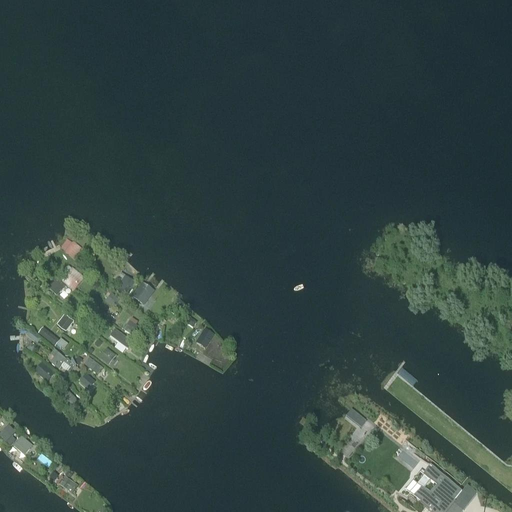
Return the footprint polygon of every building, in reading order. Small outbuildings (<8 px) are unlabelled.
[(65,254),(72,260),(81,248),(73,243),(71,243),(65,252),(65,254)] [(64,279),(61,282),(74,293),(84,279),(72,269),(71,270),(68,268),(66,268),(61,273),(61,276),(64,279)] [(47,289),(56,298),(65,288),(56,280),(47,289)] [(127,280),(121,291),(127,295),(134,284),(127,280)] [(143,285),(133,298),(144,307),(154,293),(143,285)] [(111,294),(104,302),(113,309),(119,301),(111,294)] [(64,317),(57,327),(65,334),(73,324),(64,317)] [(132,319),(124,331),(134,338),(140,329),(136,326),(138,323),(132,319)] [(44,329),(39,335),(55,348),(60,342),(44,329)] [(134,345),(115,330),(110,337),(115,341),(129,352),(134,345)] [(80,372),(54,351),(50,355),(54,358),(49,364),(58,371),(61,367),(75,378),(80,372)] [(107,351),(101,359),(108,365),(114,357),(107,351)] [(111,366),(116,368),(120,359),(115,357),(111,366)] [(89,359),(84,366),(98,376),(103,369),(89,359)] [(56,376),(43,365),(35,374),(48,385),(56,376)] [(85,376),(79,384),(88,391),(94,383),(85,376)] [(67,392),(59,400),(72,413),(80,405),(67,392)] [(15,441),(11,437),(15,433),(8,426),(0,434),(1,435),(0,436),(0,437),(10,446),(15,441)] [(21,438),(13,448),(24,457),(30,450),(23,444),(26,441),(21,438)] [(416,450),(414,453),(423,460),(426,458),(416,450)] [(41,455),(37,461),(40,463),(43,466),(48,469),(52,464),(49,461),(45,458),(41,455)] [(413,475),(397,493),(406,500),(409,497),(413,499),(424,509),(425,509),(428,511),(446,511),(454,503),(461,493),(457,490),(433,470),(423,462),(413,475)] [(66,480),(61,488),(72,495),(77,487),(66,480)]
